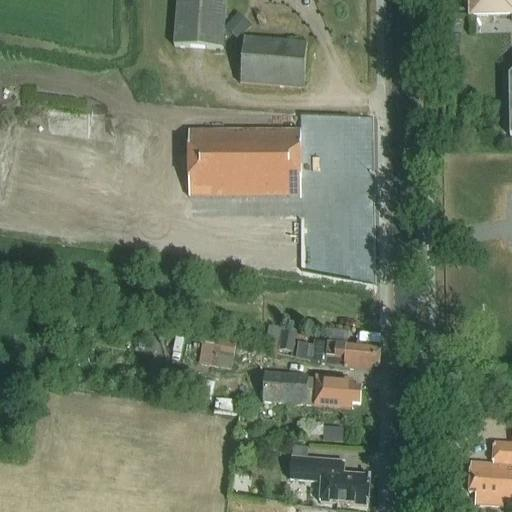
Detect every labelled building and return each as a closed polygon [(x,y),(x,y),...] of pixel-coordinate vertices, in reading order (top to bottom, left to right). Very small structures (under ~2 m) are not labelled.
[(178,0),(175,48),(224,51),(227,0),(178,0)] [(511,0),(472,0),(473,17),(511,16),(511,75),(509,78),(511,138),(511,0)] [(238,15),(225,29),(239,42),(252,27),(238,15)] [(240,87),(305,91),(308,46),(244,41),(240,87)] [(189,184),(189,200),(302,199),(301,132),(189,133),(189,149),(188,149),(188,184),(189,184)] [(283,329),(281,340),(280,342),(275,341),(272,355),(278,357),(279,353),(293,356),(296,343),(298,332),(283,329)] [(215,355),(234,358),(236,347),(217,343),(215,355)] [(344,371),(344,370),(373,373),(373,368),(380,368),(381,351),(342,347),(342,346),(328,345),(326,367),(344,371)] [(354,389),(354,384),(346,383),(346,381),(317,379),(316,393),(308,393),(309,378),(266,375),(264,405),(353,411),(353,406),(360,407),(362,390),(354,389)] [(215,414),(240,417),(242,404),(217,401),(215,414)] [(313,425),(312,436),(322,436),(323,430),(319,426),(313,425)] [(325,429),(324,441),(340,442),(341,430),(325,429)] [(511,445),(495,444),(494,466),(471,464),(469,495),(476,495),(475,507),(511,509),(511,445)] [(322,485),(320,505),(368,508),(370,478),(344,477),(344,464),(291,461),(290,483),(322,485)]
